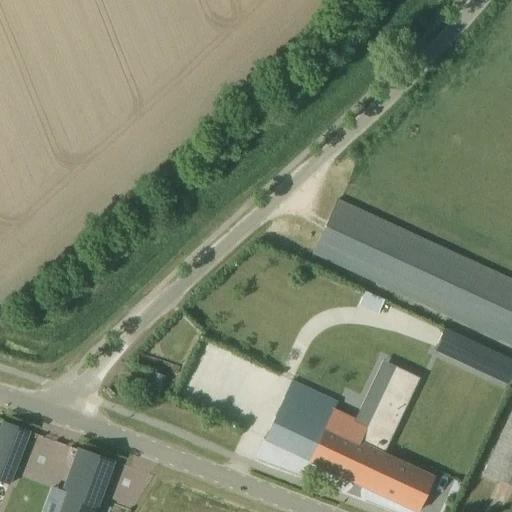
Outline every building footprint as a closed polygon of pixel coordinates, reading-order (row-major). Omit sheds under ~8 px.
[(511,280),(336,199),(312,252),(511,344),(511,280)] [(432,350),(511,386),(511,358),(443,327),(432,350)] [(154,372),(149,386),(148,389),(158,392),(164,375),(154,372)] [(432,477),(409,466),(412,461),(401,456),(398,461),(383,454),(414,388),(389,377),(359,442),(325,427),(337,402),(322,395),(292,381),(264,439),(354,481),(356,475),(380,486),(377,492),(417,511),(432,477)] [(462,383),(426,465),(452,477),(488,395),(462,383)] [(511,410),(483,473),(511,486),(511,410)] [(0,481),(8,484),(29,430),(3,421),(0,427),(0,481)] [(78,447),(77,448),(54,511),(94,511),(114,460),(78,447)]
